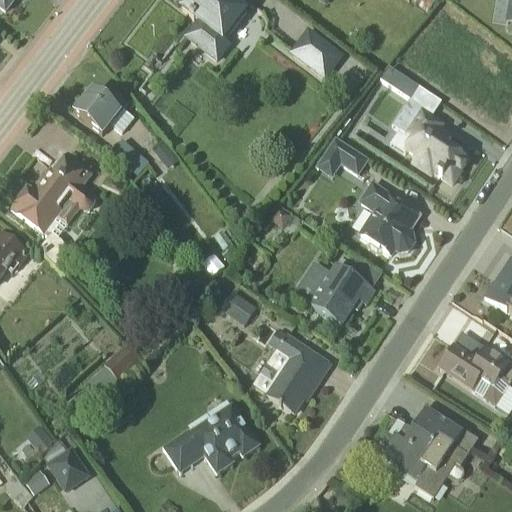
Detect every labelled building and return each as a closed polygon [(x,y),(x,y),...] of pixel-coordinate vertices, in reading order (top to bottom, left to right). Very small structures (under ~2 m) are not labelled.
[(0,0),(0,13),(4,17),(16,0),(0,0)] [(224,47),(253,9),(242,2),(241,3),(236,0),(192,0),(181,15),(195,27),(182,44),(215,69),(229,51),(224,47)] [(330,0),(313,0),(313,1),(323,9),(330,0)] [(439,0),(412,0),(430,13),(439,0)] [(308,42),(290,66),(326,92),(344,68),(308,42)] [(440,107),(389,74),(380,87),(421,113),(404,140),(398,136),(388,150),(403,160),(404,158),(413,164),(408,170),(430,185),(434,179),(450,190),(466,166),(445,153),(452,142),(441,135),(444,131),(430,122),(440,107)] [(91,98),(73,119),(102,142),(110,132),(120,140),(132,125),(122,117),(125,113),(107,98),(101,106),(91,98)] [(368,167),(333,144),(313,175),(330,187),(340,172),(357,183),(368,167)] [(146,168),(121,148),(110,161),(135,182),(146,168)] [(90,203),(89,202),(81,196),(92,181),(66,162),(49,185),(42,180),(33,192),(37,196),(27,210),(19,205),(10,217),(53,250),(77,217),(84,220),(90,217),(91,216),(93,210),(90,203)] [(417,222),(369,192),(357,211),(371,219),(357,241),(390,262),(394,256),(397,258),(407,256),(412,248),(409,239),(406,235),(412,227),(413,228),(417,222)] [(0,285),(6,278),(10,281),(17,273),(18,274),(27,262),(0,241),(0,285)] [(511,266),(509,264),(483,304),(511,322),(511,266)] [(312,269),(292,301),(340,332),(357,306),(365,311),(374,297),(333,271),(328,279),(312,269)] [(187,312),(205,293),(189,277),(180,286),(182,289),(172,298),(187,312)] [(232,299),(220,315),(242,331),(254,315),(232,299)] [(274,355),(251,391),(293,418),(316,383),(303,374),(313,360),(276,335),(266,350),(274,355)] [(86,390),(98,403),(116,387),(117,389),(141,367),(125,350),(102,371),(104,373),(86,390)] [(452,351),(436,375),(494,412),(511,384),(511,372),(483,354),(475,366),(452,351)] [(257,451),(229,410),(188,438),(187,436),(160,455),(178,480),(203,463),(215,480),(231,469),(227,464),(236,457),(240,463),(257,451)] [(401,428),(378,464),(416,488),(413,493),(431,505),(454,469),(459,472),(467,461),(453,452),(462,438),(423,413),(410,434),(401,428)] [(38,431),(25,441),(37,457),(50,447),(38,431)] [(89,483),(70,455),(63,459),(55,446),(42,462),(47,470),(44,472),(64,501),(89,483)] [(24,489),(31,502),(48,492),(38,478),(24,489)]
